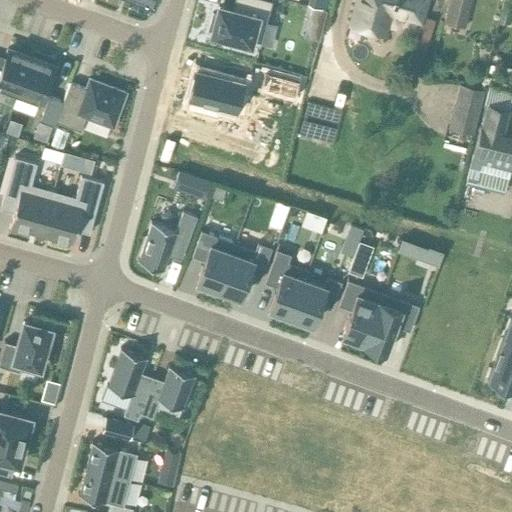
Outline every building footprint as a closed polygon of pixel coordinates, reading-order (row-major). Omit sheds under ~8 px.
[(211,8),(207,23),(210,24),(210,27),(232,32),(231,35),(243,38),(244,35),(258,39),(267,2),(257,0),(231,0),(230,4),(217,1),(215,8),(211,8)] [(356,0),(355,5),(350,24),(384,34),(390,12),(420,20),(408,63),(421,66),(435,20),(423,17),(427,0),(356,0)] [(449,0),(444,23),(466,28),(472,0),(449,0)] [(308,21),(322,24),(326,9),(312,5),(308,21)] [(501,11),(498,22),(509,25),(511,14),(501,11)] [(0,86),(18,93),(31,57),(8,48),(4,60),(0,58),(0,86)] [(31,57),(18,93),(40,101),(45,89),(50,91),(55,79),(49,77),(53,65),(31,57)] [(242,82),(196,70),(186,108),(217,116),(220,106),(235,110),(242,82)] [(298,81),(265,72),(261,88),(294,96),(295,97),(299,81),(298,81)] [(62,101),(55,121),(80,130),(84,117),(113,128),(126,90),(89,77),(85,87),(69,82),(62,101)] [(484,90),(459,83),(447,127),(473,134),(484,90)] [(49,96),(40,120),(51,124),(53,125),(62,101),(49,96)] [(479,170),(481,163),(510,170),(511,160),(511,134),(504,132),(510,108),(486,102),(469,168),(479,170)] [(45,140),(51,124),(40,120),(34,136),(45,140)] [(57,128),(51,144),(62,148),(68,132),(57,128)] [(250,158),(273,165),(277,152),(254,145),(250,158)] [(14,156),(0,207),(14,212),(10,226),(41,235),(53,189),(31,183),(37,162),(14,156)] [(191,171),(185,187),(205,193),(210,177),(191,171)] [(53,189),(41,235),(71,243),(75,229),(89,233),(104,181),(81,175),(75,195),(53,189)] [(226,183),(214,179),(210,191),(221,195),(226,183)] [(306,209),(302,224),(322,230),(326,214),(306,209)] [(151,222),(137,260),(164,269),(169,255),(181,259),(197,216),(182,210),(175,230),(151,222)] [(360,239),(364,227),(355,224),(339,268),(363,276),(374,244),(360,239)] [(201,229),(191,255),(202,259),(194,282),(200,284),(199,288),(216,294),(235,242),(201,229)] [(440,263),(444,250),(401,237),(397,251),(440,263)] [(235,242),(216,294),(233,300),(234,297),(240,299),(248,276),(260,280),(272,247),(257,242),(254,249),(235,242)] [(276,248),(264,282),(275,286),(266,309),(272,311),(271,314),(288,320),(305,276),(308,268),(288,261),(291,254),(276,248)] [(305,276),(288,320),(305,327),(306,323),(312,326),(321,303),(332,307),(336,295),(338,288),(341,281),(327,275),(324,283),(305,276)] [(347,279),(337,305),(349,309),(339,335),(363,344),(383,292),(347,279)] [(383,292),(363,344),(387,352),(396,326),(409,330),(419,305),(383,292)] [(511,315),(487,380),(488,381),(489,379),(511,387),(511,318),(511,316),(511,315)] [(0,355),(0,366),(20,372),(23,362),(40,367),(40,365),(44,366),(48,351),(44,350),(50,328),(48,328),(49,324),(33,319),(32,323),(24,321),(17,344),(4,340),(0,355)] [(120,347),(107,385),(130,394),(125,409),(123,414),(137,419),(140,412),(152,376),(141,372),(147,357),(120,347)] [(152,376),(140,412),(152,417),(158,399),(183,408),(195,374),(168,365),(163,379),(152,376)] [(46,379),(40,400),(54,404),(60,382),(46,379)] [(0,395),(0,434),(33,443),(38,425),(34,424),(36,420),(33,419),(37,406),(16,401),(0,395)] [(105,416),(101,432),(129,439),(133,423),(105,416)] [(0,472),(6,474),(9,462),(14,463),(18,464),(20,460),(23,461),(28,442),(0,434),(0,472)] [(92,441),(85,468),(130,479),(137,453),(92,441)] [(85,468),(78,494),(109,503),(106,511),(132,511),(133,508),(123,505),(130,479),(85,468)] [(16,492),(18,484),(6,481),(4,489),(16,492)] [(25,490),(23,497),(27,498),(29,499),(32,491),(29,491),(25,490)]
